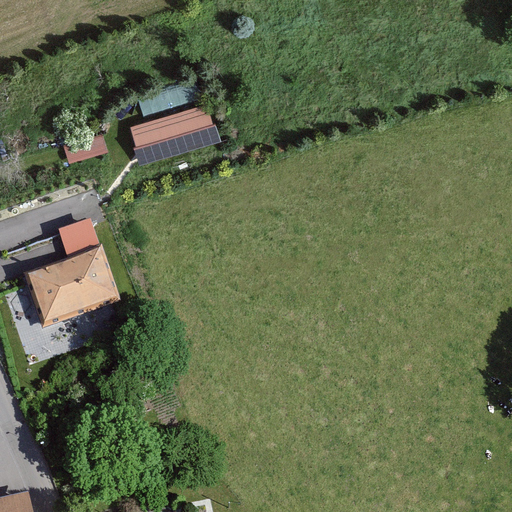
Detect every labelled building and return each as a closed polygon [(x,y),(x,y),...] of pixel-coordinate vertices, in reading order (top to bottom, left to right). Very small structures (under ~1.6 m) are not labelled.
[(185,83),(139,94),(142,107),(188,97),(185,83)] [(205,104),(126,129),(138,165),(217,140),(205,104)] [(68,156),(108,145),(102,127),(63,138),(68,156)] [(106,250),(31,273),(48,325),(122,302),(106,250)] [(0,511),(36,511),(32,490),(0,495),(0,511)] [(161,511),(211,511),(208,497),(161,508),(161,511)]
